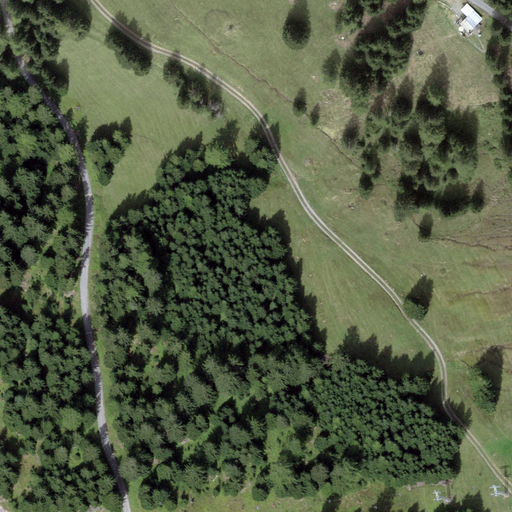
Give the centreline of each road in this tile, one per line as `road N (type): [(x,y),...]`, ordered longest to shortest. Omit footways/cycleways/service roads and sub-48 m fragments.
road 1 (track): [(511,490),(451,415),(433,347),(319,224),(249,105),(182,59),(141,43),(93,0)]
road 2 (track): [(6,0),(19,61),(69,128),(87,201),(83,285),(102,429),(128,511)]
